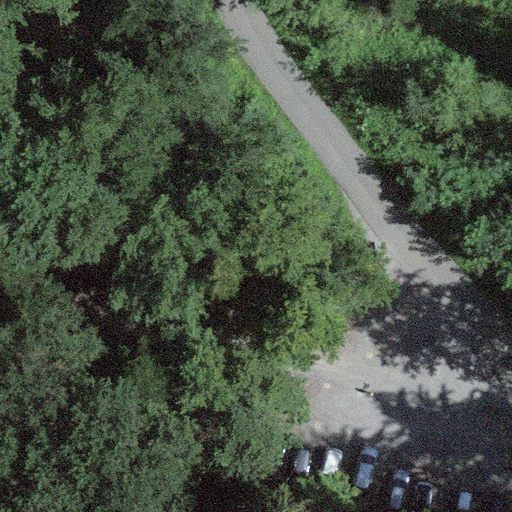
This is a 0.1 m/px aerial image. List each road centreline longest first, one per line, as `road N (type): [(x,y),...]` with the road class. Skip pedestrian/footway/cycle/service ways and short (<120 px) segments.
road 1 (track): [(493,365),(326,358),(0,276)]
road 2 (residential): [(511,375),(493,365),(407,255),(244,0)]
